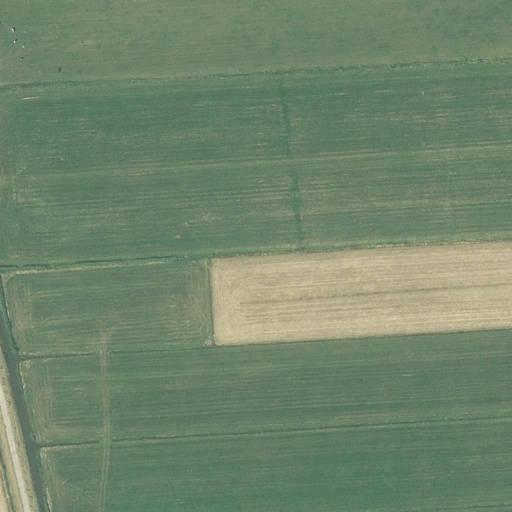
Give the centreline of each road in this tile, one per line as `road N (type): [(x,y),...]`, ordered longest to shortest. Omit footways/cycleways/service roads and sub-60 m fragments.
road 1 (track): [(104,342),(101,511)]
road 2 (unclassified): [(28,511),(0,389)]
